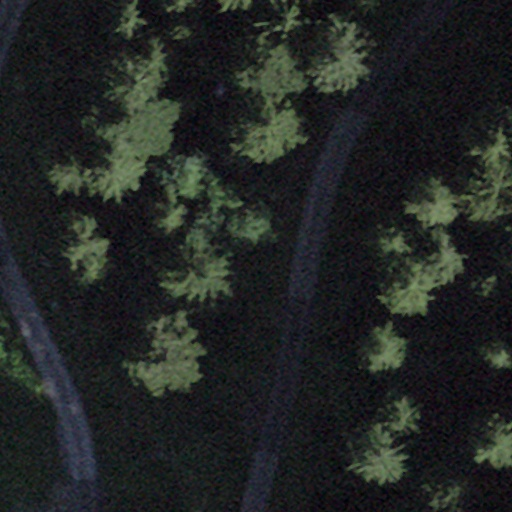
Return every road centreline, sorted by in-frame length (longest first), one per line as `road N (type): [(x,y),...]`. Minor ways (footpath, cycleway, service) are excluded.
road 1 (track): [(252,511),(295,357),(317,217),(335,160),(359,105),(437,0)]
road 2 (track): [(0,256),(78,432),(88,511)]
